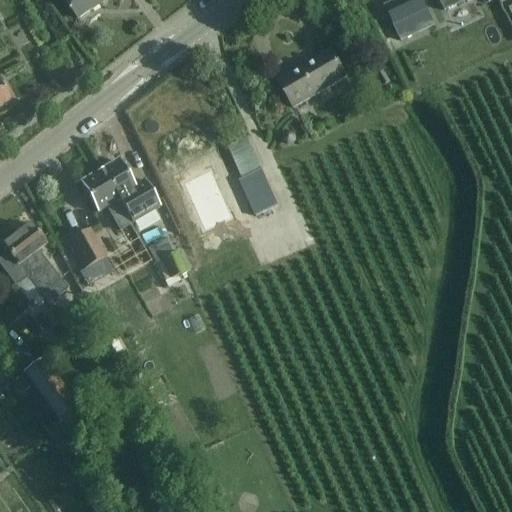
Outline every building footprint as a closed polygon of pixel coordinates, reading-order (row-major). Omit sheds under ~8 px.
[(64,0),(77,18),(103,0),(64,0)] [(421,0),(400,0),(385,7),(401,42),(417,34),(410,19),(427,11),(421,0)] [(438,0),(445,12),(470,0),(438,0)] [(330,52),(278,83),(294,109),(346,79),(330,52)] [(383,70),(375,74),(382,88),(390,83),(383,70)] [(0,107),(10,102),(0,83),(0,107)] [(288,134),(285,137),(285,142),(288,145),(293,145),(297,142),(296,137),(293,133),(288,134)] [(118,162),(102,172),(131,225),(132,225),(159,209),(143,183),(133,189),(118,162)] [(131,225),(102,172),(81,184),(97,213),(107,207),(121,230),(131,225)] [(262,172),(239,182),(256,218),(278,208),(262,172)] [(155,213),(137,225),(143,235),(162,224),(155,213)] [(0,245),(7,255),(0,260),(0,265),(16,286),(29,303),(39,295),(47,306),(67,290),(60,281),(57,277),(37,251),(45,245),(29,224),(0,245)] [(89,231),(69,242),(85,272),(106,258),(89,231)] [(171,281),(185,274),(176,255),(162,261),(171,281)] [(106,258),(85,272),(84,270),(79,273),(87,288),(114,273),(106,258)] [(43,360),(23,375),(58,423),(78,409),(43,360)] [(153,389),(141,396),(150,411),(162,404),(153,389)]
